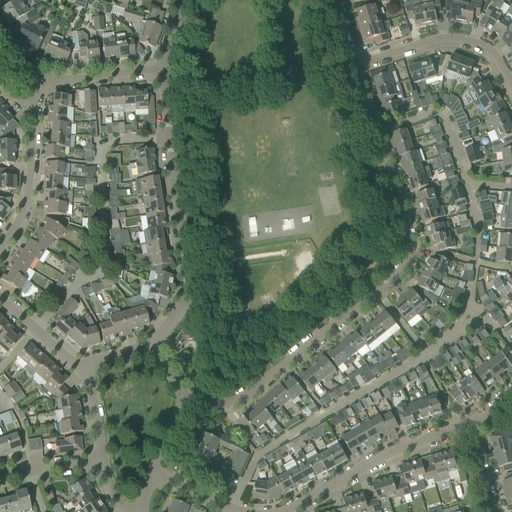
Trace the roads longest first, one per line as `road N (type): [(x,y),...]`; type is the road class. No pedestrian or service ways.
road 1 (residential): [(185,400),(216,406),(248,393),(409,258),(351,66)]
road 2 (residential): [(153,346),(192,283),(163,69)]
road 3 (residential): [(287,511),(388,453),(468,425)]
road 4 (residential): [(511,85),(483,46),(453,38),(351,66)]
road 5 (residential): [(0,247),(28,192),(31,109)]
